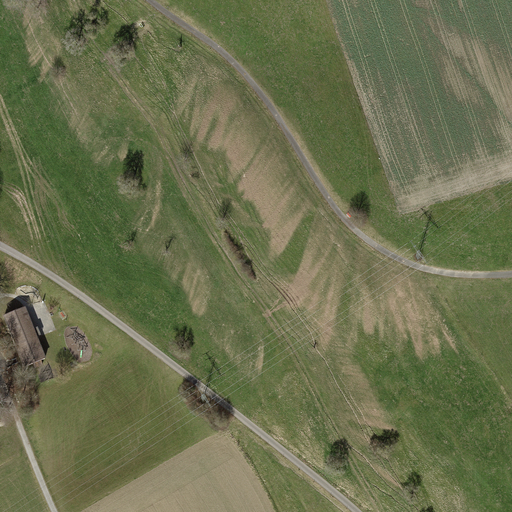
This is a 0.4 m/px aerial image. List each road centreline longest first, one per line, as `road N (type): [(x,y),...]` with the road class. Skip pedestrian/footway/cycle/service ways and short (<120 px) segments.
road 1 (track): [(144,0),(240,70),(320,190),(381,252),(420,269),(511,275)]
road 2 (residential): [(0,246),(46,271),(355,511)]
